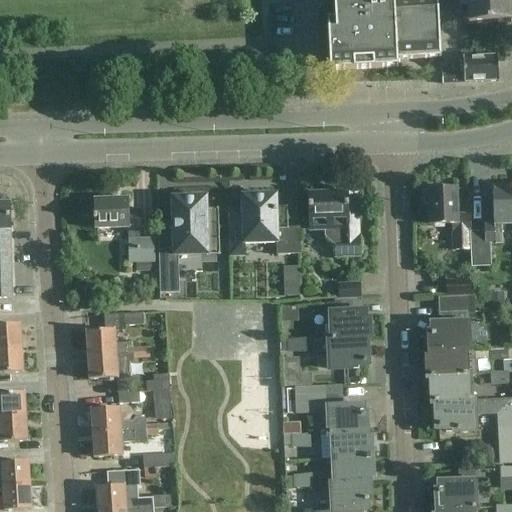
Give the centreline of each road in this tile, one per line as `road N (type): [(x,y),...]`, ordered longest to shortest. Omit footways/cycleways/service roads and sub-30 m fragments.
road 1 (residential): [(404,511),(388,144)]
road 2 (residential): [(65,511),(45,155)]
road 3 (unclassified): [(45,155),(388,144)]
road 4 (unclassified): [(316,117),(44,127)]
road 5 (unclassified): [(511,97),(387,112)]
road 6 (unclassified): [(388,144),(511,131)]
